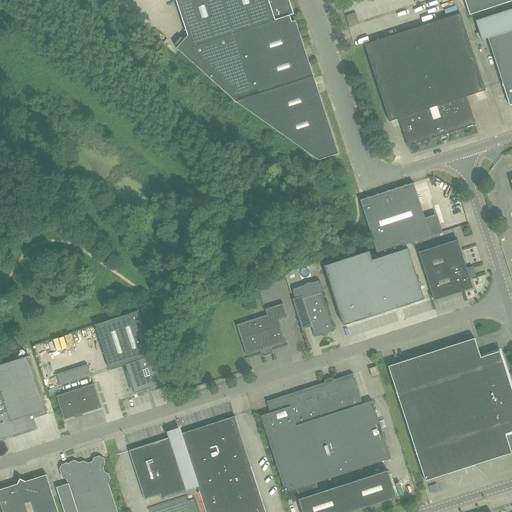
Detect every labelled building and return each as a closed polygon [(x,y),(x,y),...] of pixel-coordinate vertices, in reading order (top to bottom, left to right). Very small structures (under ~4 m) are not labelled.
[(185,56),(236,102),(319,160),(339,154),(314,76),(295,21),(292,22),(290,16),(294,14),(289,0),(175,0),(188,36),(176,48),(180,52),(185,56)] [(464,0),(469,15),(481,11),(476,0),(464,0)] [(497,0),(476,0),(481,11),(500,5),(497,0)] [(511,8),(476,21),(483,40),(487,38),(503,84),(510,105),(511,104),(511,8)] [(407,146),(440,136),(440,138),(447,136),(446,133),(475,124),(466,97),(485,91),(460,13),(364,45),(389,122),(398,119),(407,146)] [(413,183),(389,191),(387,192),(404,245),(413,242),(431,236),(413,183)] [(387,192),(380,194),(360,200),(374,244),(377,253),(404,245),(387,192)] [(434,301),(462,291),(473,288),(457,240),(419,252),(434,301)] [(368,251),(323,266),(330,287),(344,328),(424,302),(423,299),(406,249),(371,260),(368,251)] [(295,298),(293,299),(302,330),(312,327),(314,334),(316,335),(321,334),(327,336),(330,331),(331,330),(333,328),(321,293),(322,293),(323,290),(323,289),(321,282),(318,281),(312,283),(310,282),(305,284),(304,285),(294,289),(293,291),(295,298)] [(229,333),(219,337),(225,358),(296,333),(282,294),(222,314),(229,333)] [(95,325),(96,328),(110,370),(126,365),(135,393),(151,388),(152,391),(163,387),(138,311),(95,325)] [(475,338),(388,366),(425,481),(511,453),(506,434),(511,431),(511,389),(500,351),(481,357),(475,338)] [(61,341),(62,349),(72,348),(71,340),(61,341)] [(56,349),(41,354),(48,377),(55,375),(54,370),(57,369),(53,356),(58,355),(56,349)] [(0,439),(37,428),(34,418),(48,414),(29,356),(0,365),(0,439)] [(372,378),(379,375),(377,366),(369,369),(372,378)] [(286,493),(297,489),(300,499),(299,499),(302,511),(350,511),(396,497),(388,470),(327,490),(325,484),(317,487),(316,483),(391,459),(381,428),(386,427),(383,419),(379,421),(372,401),(363,404),(353,374),(266,402),(270,413),(261,416),(286,493)] [(54,377),(48,378),(51,391),(57,390),(54,377)] [(56,396),(64,420),(75,416),(75,417),(82,415),(81,414),(102,407),(94,384),(56,396)] [(180,434),(182,438),(171,441),(169,438),(129,451),(144,499),(160,494),(162,499),(187,490),(186,486),(196,483),(205,511),(265,511),(235,416),(180,434)] [(68,484),(56,487),(64,511),(117,511),(108,483),(110,479),(109,474),(104,472),(103,468),(105,463),(104,459),(104,458),(99,456),(94,457),(92,462),(88,463),(83,461),(79,463),(76,467),(73,469),(72,465),(67,463),(62,465),(60,469),(62,478),(67,480),(68,484)] [(17,484),(0,489),(0,501),(3,511),(58,511),(46,475),(26,481),(22,480),(19,481),(17,484)]
